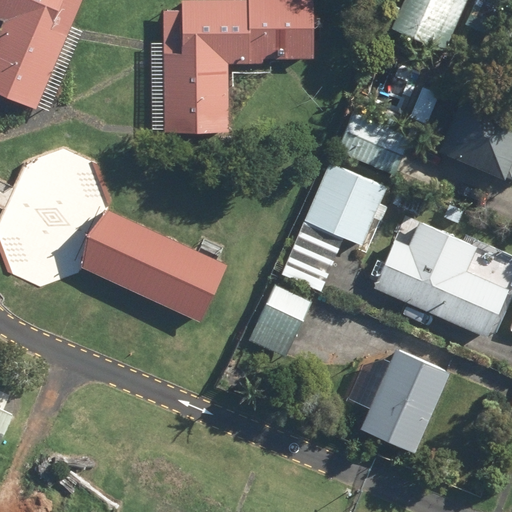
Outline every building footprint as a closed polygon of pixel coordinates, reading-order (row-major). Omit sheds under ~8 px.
[(0,0),(0,97),(47,116),(93,0),(0,0)] [(163,0),(162,145),(232,145),(233,73),(310,74),(310,0),(163,0)] [(403,0),(392,27),(400,30),(446,51),(468,0),(403,0)] [(501,13),(483,3),(470,27),(488,37),(501,13)] [(511,108),(466,90),(441,151),(511,178),(511,108)] [(353,112),(337,150),(393,175),(410,137),(353,112)] [(332,162),(307,221),(285,274),(326,291),(339,260),(351,269),(358,260),(344,249),(348,239),(365,246),(390,186),(332,162)] [(227,265),(104,209),(79,264),(202,320),(227,265)] [(462,240),(420,220),(412,238),(401,232),(375,286),(491,340),(511,296),(511,255),(465,233),(462,240)] [(287,357),(314,298),(276,281),(250,340),(287,357)] [(453,372),(397,347),(362,427),(417,452),(453,372)] [(138,414),(95,398),(82,436),(124,452),(138,414)] [(0,442),(14,413),(0,406),(0,442)] [(214,443),(180,425),(171,442),(205,460),(214,443)]
